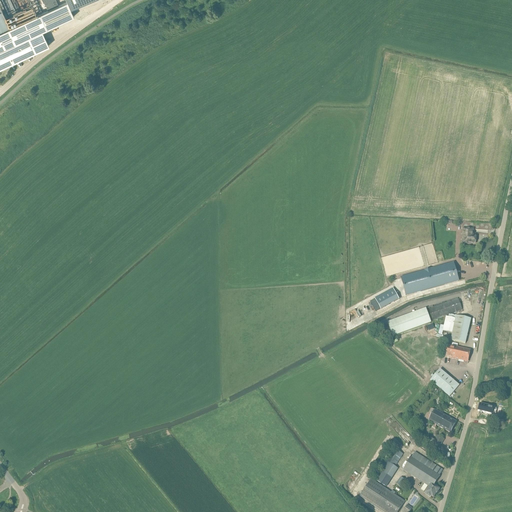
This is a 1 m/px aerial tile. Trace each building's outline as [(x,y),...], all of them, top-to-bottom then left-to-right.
[(0,68),(26,56),(27,58),(32,56),(31,54),(44,48),(37,33),(74,16),(70,8),(89,0),(66,0),(67,1),(58,5),(55,0),(41,0),(44,6),(46,6),(48,10),(10,28),(2,11),(0,12),(0,68)] [(463,243),(466,243),(470,244),(470,243),(475,243),(476,236),(473,236),(473,229),(464,229),(464,231),(463,243)] [(449,265),(403,282),(408,295),(454,279),(459,277),(454,264),(449,265)] [(375,299),(381,309),(399,300),(393,289),(375,299)] [(462,310),(458,298),(427,309),(432,321),(462,310)] [(431,324),(426,310),(388,324),(393,337),(431,324)] [(451,315),(449,315),(448,317),(446,317),(444,326),(440,325),(438,334),(442,335),(443,331),(452,333),(450,340),(465,344),(471,319),(451,315)] [(388,325),(383,326),(388,339),(392,337),(388,325)] [(471,350),(466,349),(448,345),(445,357),(468,362),(471,350)] [(433,378),(430,381),(449,397),(459,386),(440,370),(435,376),(433,378)] [(480,404),(478,411),(494,415),(494,412),(493,412),(494,411),(492,411),(493,408),(480,404)] [(456,422),(452,420),(431,408),(425,419),(450,433),(456,422)] [(438,449),(444,439),(437,436),(435,440),(431,438),(428,443),(438,449)] [(394,449),(386,462),(395,467),(403,455),(394,449)] [(411,458),(439,476),(443,470),(415,452),(411,458)] [(404,470),(425,483),(426,481),(434,486),(440,477),(439,476),(411,458),(404,470)] [(398,469),(395,467),(386,462),(374,480),(386,487),(398,469)] [(405,481),(400,477),(395,484),(400,488),(405,481)] [(371,480),(360,497),(383,511),(398,511),(405,502),(371,480)] [(426,481),(425,483),(421,490),(424,492),(423,493),(427,496),(430,497),(430,496),(433,497),(434,497),(439,490),(438,489),(439,489),(438,489),(434,486),(426,481)]
